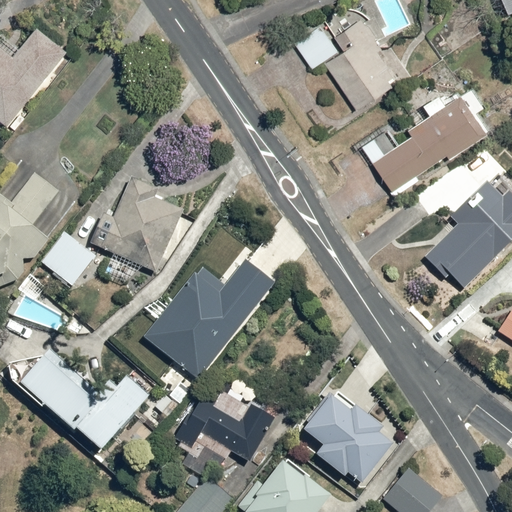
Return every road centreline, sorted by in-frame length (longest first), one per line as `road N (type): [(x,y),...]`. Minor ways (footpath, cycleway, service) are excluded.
road 1 (tertiary): [(161,0),(389,343)]
road 2 (residential): [(498,511),(389,343)]
road 3 (residential): [(389,343),(511,434)]
